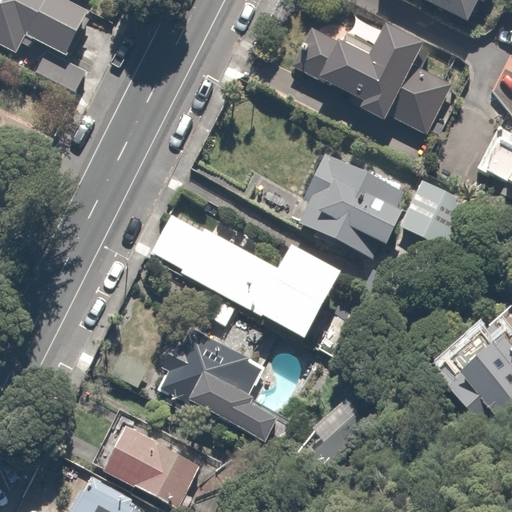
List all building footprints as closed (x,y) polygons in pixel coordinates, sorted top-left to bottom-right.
[(83,14),(54,0),(0,0),(0,53),(13,60),(23,41),(45,52),(33,75),(69,93),(81,71),(59,60),(83,14)] [(408,0),(467,29),(481,0),(408,0)] [(306,31),(283,74),(378,124),(382,116),(426,139),(452,88),(416,69),(428,47),(387,26),(367,63),(306,31)] [(511,138),(496,131),(473,179),(511,198),(511,205),(511,207),(511,208),(511,138)] [(410,188),(325,146),(287,222),(377,267),(396,228),(442,251),(467,201),(416,176),(410,188)] [(171,209),(144,254),(298,344),(337,276),(291,250),(279,271),(171,209)] [(511,318),(505,311),(429,378),(440,390),(449,382),(486,424),(511,401),(511,318)] [(260,366),(193,330),(182,351),(171,345),(147,390),(265,452),(282,419),(243,399),(260,366)] [(121,350),(105,381),(132,395),(148,364),(121,350)] [(365,421),(347,399),(300,439),(318,461),(365,421)] [(204,511),(226,469),(116,412),(86,471),(154,506),(151,511),(204,511)] [(128,511),(134,502),(86,478),(68,511),(128,511)]
